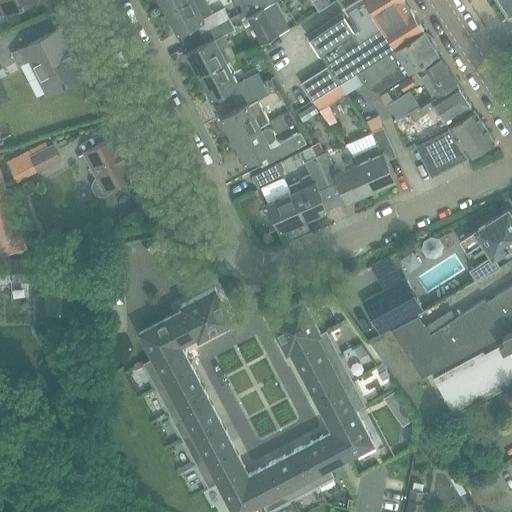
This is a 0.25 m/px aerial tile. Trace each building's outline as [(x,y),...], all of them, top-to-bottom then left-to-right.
[(0,0),(0,6),(4,14),(32,0),(0,0)] [(159,0),(166,11),(186,0),(159,0)] [(197,24),(201,32),(228,18),(223,8),(203,18),(193,0),(186,0),(166,11),(178,34),(197,24)] [(237,0),(247,17),(275,2),(273,0),(237,0)] [(308,36),(321,56),(327,66),(300,82),(312,101),(315,99),(357,73),(423,30),(403,0),(359,0),(345,9),(359,31),(355,33),(342,13),(308,36)] [(511,13),(511,0),(498,0),(509,16),(511,13)] [(263,8),(247,17),(262,44),(278,35),(263,8)] [(234,29),(228,18),(201,32),(206,42),(187,52),(199,75),(226,61),(235,56),(224,34),(234,29)] [(60,29),(42,38),(13,53),(19,64),(28,59),(46,94),(83,75),(60,29)] [(423,30),(357,73),(315,99),(323,111),(364,85),(365,87),(377,92),(377,93),(438,54),(423,30)] [(433,97),(457,83),(440,57),(417,72),(433,97)] [(230,89),(235,98),(263,84),(256,72),(237,82),(226,61),(199,75),(211,99),(230,89)] [(410,77),(400,84),(404,91),(415,84),(410,77)] [(433,97),(418,105),(408,111),(416,123),(429,114),(435,123),(442,118),(445,122),(454,116),(454,117),(471,106),(471,105),(457,83),(433,97)] [(268,94),(263,84),(235,98),(239,107),(220,117),(233,141),(260,127),(269,122),(257,99),(268,94)] [(396,118),(408,111),(418,105),(413,98),(410,92),(389,107),(396,118)] [(416,144),(432,176),(468,158),(469,158),(495,141),(474,110),(448,127),(416,144)] [(358,162),(357,162),(370,191),(395,180),(387,160),(396,156),(382,126),(371,131),(376,144),(352,154),(358,162)] [(260,127),(233,141),(245,164),(264,154),(268,163),(286,154),(296,149),(307,144),(301,132),(290,137),(278,143),(274,140),(275,138),(275,137),(275,135),(274,134),(274,132),(273,131),(272,130),(270,129),(269,128),(267,128),(266,128),(264,128),(263,129),(261,130),(260,127)] [(114,189),(113,187),(127,179),(128,181),(132,179),(131,177),(135,175),(115,136),(77,156),(77,157),(85,152),(98,177),(96,178),(95,181),(94,183),(94,185),(95,189),(99,196),(102,198),(105,199),(108,199),(111,197),(113,195),(114,192),(114,189)] [(311,156),(337,146),(334,137),(307,147),(311,156)] [(48,147),(30,156),(38,171),(61,159),(53,144),(48,147)] [(326,152),(315,157),(328,186),(338,182),(347,201),(370,191),(357,162),(335,172),(326,152)] [(288,186),(291,193),(303,220),(329,209),(320,190),(328,186),(315,157),(304,162),(309,174),(303,177),(301,181),(288,186)] [(252,176),(258,189),(284,176),(277,163),(252,176)] [(303,220),(291,193),(268,203),(280,231),(303,220)] [(459,241),(467,252),(482,242),(491,256),(469,270),(477,283),(499,269),(492,259),(511,245),(511,215),(508,209),(459,241)] [(45,281),(46,293),(39,293),(36,297),(37,319),(40,322),(62,321),(61,312),(78,311),(77,269),(53,270),(52,260),(14,261),(15,282),(45,281)] [(405,277),(363,301),(381,333),(410,317),(409,316),(422,309),(422,310),(423,310),(405,277)] [(511,284),(487,301),(485,298),(431,333),(419,315),(392,329),(423,377),(504,334),(511,329),(511,284)] [(233,322),(215,287),(181,305),(182,309),(197,336),(199,340),(233,322)] [(287,352),(290,351),(290,350),(321,334),(321,333),(303,300),(269,318),(287,352)] [(197,336),(182,309),(139,331),(153,357),(173,347),(174,348),(181,345),(197,336)] [(290,350),(290,351),(303,375),(341,355),(327,329),(321,333),(321,334),(290,350)] [(511,329),(504,334),(507,339),(500,343),(503,348),(487,356),(484,351),(435,377),(455,415),(511,384),(511,329)] [(360,360),(371,356),(367,341),(356,344),(360,360)] [(173,347),(153,357),(143,362),(157,389),(194,369),(181,345),(174,348),(173,347)] [(316,400),(354,380),(341,355),(303,375),(316,400)] [(207,394),(194,369),(157,389),(170,413),(207,394)] [(354,380),(316,400),(329,425),(357,410),(367,405),(354,380)] [(207,394),(170,413),(183,438),(220,419),(207,394)] [(332,430),(325,434),(339,462),(374,444),(357,410),(329,425),(332,430)] [(220,419),(183,438),(195,463),(233,444),(220,419)] [(325,434),(299,448),(319,485),(335,477),(330,467),(339,462),(325,434)] [(246,468),(233,444),(195,463),(208,488),(218,483),(246,468)] [(299,448),(274,461),(294,498),(319,485),(299,448)] [(274,461),(249,474),(263,502),(262,502),(267,511),(294,498),(274,461)] [(249,474),(246,468),(218,483),(233,511),(243,511),(262,502),(263,502),(249,474)] [(421,511),(422,504),(406,502),(404,511),(421,511)]
